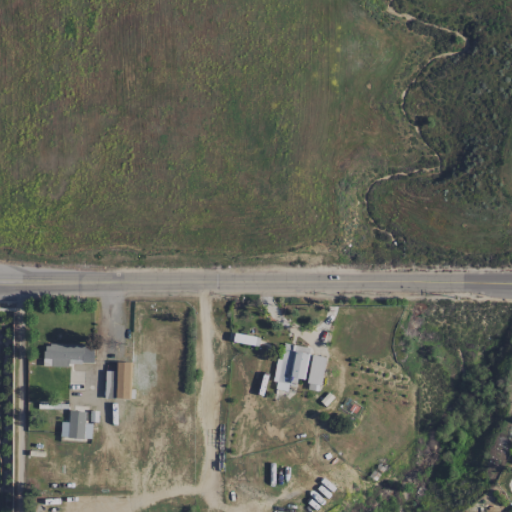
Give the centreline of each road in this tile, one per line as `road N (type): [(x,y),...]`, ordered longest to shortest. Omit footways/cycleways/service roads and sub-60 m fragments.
road 1 (tertiary): [(511,282),(104,284)]
road 2 (residential): [(206,284),(212,498)]
